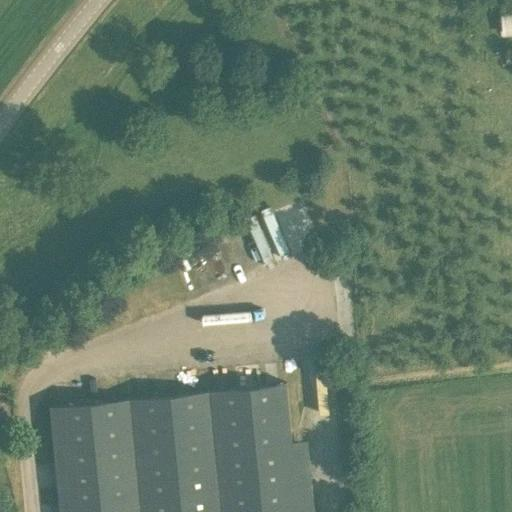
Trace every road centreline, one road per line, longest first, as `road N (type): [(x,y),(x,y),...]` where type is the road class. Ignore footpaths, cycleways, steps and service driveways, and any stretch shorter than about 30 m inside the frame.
road 1 (unknown): [(42,511),(39,419),(62,368),(117,344),(291,308),(308,315),(315,343),(331,511)]
road 2 (unclassified): [(0,124),(98,0)]
